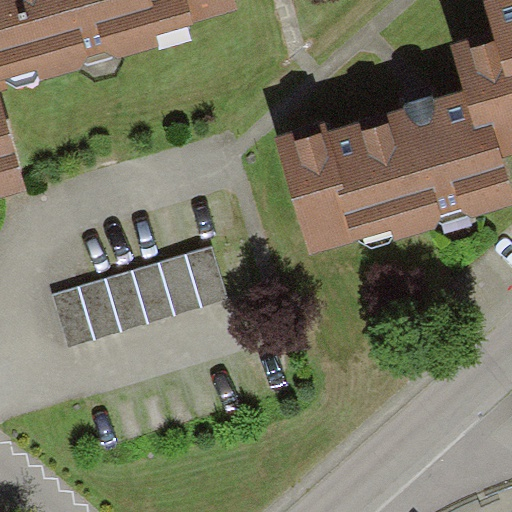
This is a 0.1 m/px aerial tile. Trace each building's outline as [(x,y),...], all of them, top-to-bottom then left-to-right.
[(0,0),(0,66),(221,0),(0,0)] [(457,78),(480,155),(511,143),(511,0),(483,0),(489,23),(443,34),(457,78)] [(457,78),(269,132),(303,249),(491,195),(480,155),(457,78)] [(0,183),(13,179),(0,134),(0,183)] [(198,240),(45,288),(64,347),(216,299),(198,240)]
